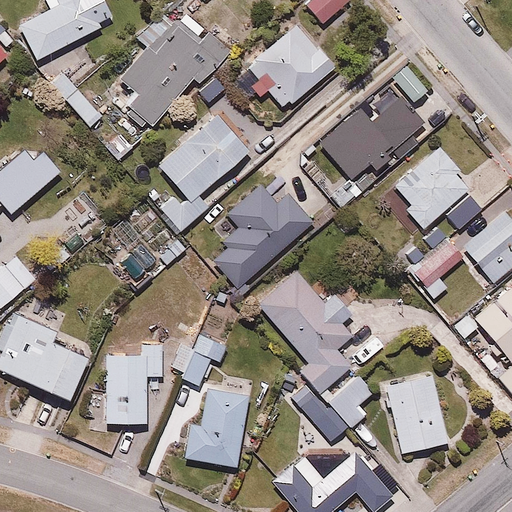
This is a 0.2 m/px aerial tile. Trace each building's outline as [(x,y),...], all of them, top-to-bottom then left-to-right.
[(117,13),(109,0),(41,0),(45,7),(19,20),(37,55),(117,13)] [(352,1),(351,0),(302,0),(301,2),(322,27),(352,1)] [(170,20),(156,7),(133,34),(142,42),(99,90),(143,129),(190,75),(199,83),(230,48),(182,6),(170,20)] [(340,60),(301,11),(243,57),(248,64),(236,75),(255,99),(268,89),(281,107),(340,60)] [(78,87),(99,71),(80,47),(45,74),(87,127),(101,116),(78,87)] [(263,135),(215,80),(196,97),(207,110),(151,160),(175,188),(154,207),(177,232),(207,204),(198,193),(263,135)] [(369,103),(364,97),(317,138),(348,174),(365,159),(373,169),(424,124),(389,85),(369,103)] [(125,129),(116,118),(92,137),(110,159),(140,135),(131,124),(125,129)] [(473,182),(438,140),(390,179),(407,199),(400,205),(418,227),(473,182)] [(0,210),(6,217),(56,174),(37,154),(28,162),(18,152),(0,166),(0,210)] [(359,190),(347,176),(330,190),(342,205),(359,190)] [(273,196),(259,181),(225,211),(235,223),(204,250),(237,288),(315,219),(285,185),(273,196)] [(511,263),(511,212),(506,206),(459,246),(490,283),(511,263)] [(463,256),(436,224),(423,235),(431,244),(423,250),(415,240),(396,256),(433,300),(447,288),(438,278),(463,256)] [(86,242),(74,227),(45,251),(57,266),(79,248),(86,242)] [(0,305),(22,288),(0,261),(0,305)] [(355,313),(335,290),(322,301),(293,266),(254,298),(306,360),(295,369),(313,391),(328,378),(346,363),(333,348),(350,333),(342,324),(355,313)] [(511,354),(511,277),(469,313),(507,359),(511,354)] [(46,345),(49,336),(9,317),(5,326),(0,323),(0,375),(63,403),(82,361),(46,345)] [(183,369),(197,331),(178,324),(165,362),(183,369)] [(229,342),(197,331),(183,369),(180,376),(199,383),(208,358),(222,363),(229,342)] [(161,374),(161,341),(138,341),(139,348),(102,348),(102,393),(87,393),(87,431),(108,431),(108,420),(145,420),(145,374),(161,374)] [(511,362),(498,376),(511,390),(511,362)] [(448,437),(430,368),(380,380),(397,449),(448,437)] [(236,463),(244,396),(254,397),(257,375),(226,371),(223,389),(205,387),(200,421),(188,420),(183,456),(236,463)] [(311,418),(331,442),(367,411),(358,400),(374,386),(361,371),(338,390),(328,378),(313,391),(304,399),(316,414),(311,418)] [(320,468),(305,450),(269,481),(295,511),(332,511),(355,493),(369,509),(394,488),(353,440),(320,468)]
